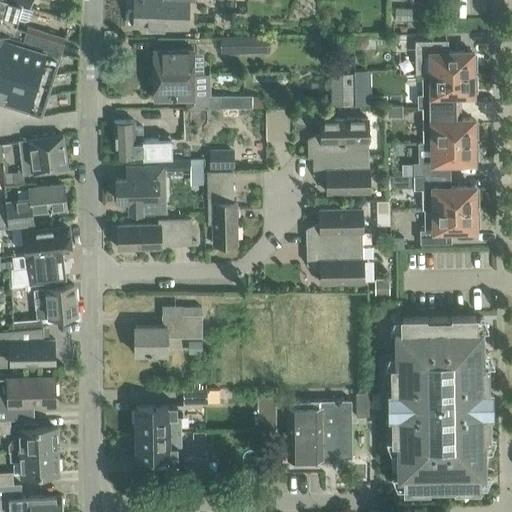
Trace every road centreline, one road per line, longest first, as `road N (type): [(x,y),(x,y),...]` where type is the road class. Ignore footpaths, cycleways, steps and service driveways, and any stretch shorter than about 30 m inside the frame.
road 1 (residential): [(95,269),(97,0)]
road 2 (residential): [(96,506),(344,501)]
road 3 (residential): [(96,506),(95,269)]
road 4 (residential): [(95,269),(234,270),(250,262),(290,207)]
